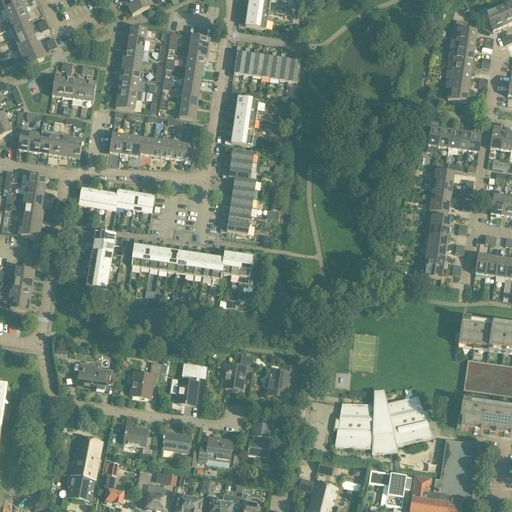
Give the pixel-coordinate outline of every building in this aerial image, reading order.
[(21,4),(19,0),(4,0),(0,2),(0,3),(4,12),(21,4)] [(145,0),(144,0),(123,0),(127,8),(145,0)] [(149,10),(145,0),(127,8),(131,18),(149,10)] [(268,14),(269,5),(248,2),(248,3),(247,8),(241,7),(241,11),(247,12),(247,11),(268,14)] [(26,14),(21,4),(4,12),(8,21),(26,14)] [(511,24),(511,4),(503,8),(511,25),(511,24)] [(511,25),(503,8),(494,12),(502,29),(511,25)] [(266,23),(268,14),(247,11),(247,12),(246,17),(240,16),(240,20),(246,21),(246,20),(266,23)] [(502,29),(494,12),(484,16),(484,17),(481,18),(480,20),(482,23),(483,24),(487,22),(492,34),(502,29)] [(30,23),(26,14),(8,21),(12,30),(9,31),(9,32),(27,24),(30,23)] [(265,32),(266,23),(246,20),(246,21),(245,26),(239,25),(238,29),(245,30),(245,29),(265,32)] [(37,25),(39,30),(47,27),(44,22),(37,25)] [(31,34),(27,24),(9,32),(13,41),(31,34)] [(130,30),(128,40),(145,42),(146,33),(130,30)] [(457,31),(456,41),(474,44),(476,33),(457,31)] [(35,44),(31,34),(13,41),(18,51),(35,44)] [(191,39),(189,50),(208,52),(209,42),(191,39)] [(143,52),(145,42),(128,40),(127,50),(143,52)] [(473,54),(474,44),(456,41),(454,51),(473,54)] [(39,53),(35,44),(18,51),(22,61),(39,53)] [(246,57),(244,56),(239,56),(240,50),(236,49),(235,56),(236,56),(233,76),(243,77),(246,57)] [(142,63),(143,52),(127,50),(125,60),(122,60),(142,63)] [(206,63),(208,52),(189,50),(188,60),(206,63)] [(255,58),(253,58),(248,57),(249,51),(245,50),(244,56),(246,57),(243,77),(251,79),(255,58)] [(472,64),(473,54),(454,51),(453,61),(472,64)] [(263,59),(262,59),(257,58),(258,52),(254,52),(253,58),(255,58),(251,79),(260,80),(263,59)] [(43,62),(39,53),(22,61),(26,70),(43,62)] [(272,61),(271,60),(266,60),(267,53),(263,53),(262,59),(263,59),(260,80),(269,81),(272,61)] [(281,62),(280,62),(275,61),(276,55),(272,54),(271,60),(272,61),(269,81),(278,83),(281,62)] [(290,63),(289,63),(284,62),(285,56),(281,55),(280,62),(281,62),(278,83),(287,84),(290,63)] [(290,57),(289,63),(290,63),(287,84),(297,85),(300,65),(293,64),(293,57),(290,57)] [(140,73),(142,63),(122,60),(121,70),(140,73)] [(206,63),(188,60),(186,70),(202,72),(204,63),(206,63)] [(470,74),(472,64),(453,61),(451,72),(470,74)] [(138,83),(140,73),(121,70),(119,80),(138,83)] [(201,83),(202,72),(186,70),(185,80),(201,83)] [(469,84),(470,74),(451,72),(450,81),(469,84)] [(61,101),(64,82),(54,80),(51,99),(61,101)] [(137,93),(138,83),(119,80),(118,91),(137,93)] [(199,93),(201,83),(185,80),(183,91),(199,93)] [(467,95),(469,84),(450,81),(448,92),(467,95)] [(72,102),(75,83),(64,82),(61,101),(72,102)] [(82,104),(85,85),(75,83),(72,102),(82,104)] [(95,86),(85,85),(82,104),(92,105),(95,86)] [(116,101),(135,104),(140,104),(142,94),(137,93),(118,91),(116,101)] [(197,103),(199,93),(183,91),(181,101),(197,103)] [(465,105),(467,95),(448,92),(447,102),(465,105)] [(229,110),(235,111),(236,110),(257,113),(258,104),(237,100),(236,108),(230,107),(229,110)] [(134,114),(135,104),(116,101),(114,111),(134,114)] [(196,114),(197,103),(181,101),(180,111),(196,114)] [(255,122),(257,113),(236,110),(235,111),(234,117),(229,116),(228,119),(234,120),(234,119),(255,122)] [(194,123),(196,114),(180,111),(178,120),(194,123)] [(254,131),(255,122),(234,119),(234,120),(233,126),(227,125),(227,128),(233,129),(233,128),(254,131)] [(0,139),(11,135),(7,125),(0,128),(0,139)] [(253,140),(254,131),(233,128),(233,129),(232,135),(226,134),(225,137),(231,138),(232,136),(253,140)] [(437,150),(440,131),(429,129),(427,148),(437,150)] [(447,151),(450,133),(440,131),(437,150),(447,151)] [(500,153),(502,134),(491,132),(489,151),(500,153)] [(38,156),(48,158),(51,139),(52,134),(42,133),(41,137),(38,156)] [(457,153),(460,134),(450,133),(447,151),(457,153)] [(28,155),(31,136),(20,134),(18,153),(28,155)] [(467,154),(470,136),(460,134),(457,153),(467,154)] [(509,154),(511,137),(511,135),(502,134),(500,153),(509,154)] [(38,156),(41,137),(31,136),(28,155),(38,156)] [(251,149),(253,140),(232,136),(231,138),(231,144),(225,143),(224,146),(230,147),(230,146),(251,149)] [(481,137),(470,136),(467,154),(478,156),(481,137)] [(119,157),(122,138),(111,137),(109,156),(119,157)] [(129,159),(132,140),(122,138),(119,157),(129,159)] [(59,159),(61,140),(51,139),(48,158),(59,159)] [(69,161),(72,142),(61,140),(59,159),(69,161)] [(139,160),(142,141),(132,140),(129,159),(139,160)] [(150,159),(152,143),(142,141),(139,160),(140,160),(140,157),(150,159)] [(183,147),(184,143),(173,141),(172,146),(173,146),(171,162),(181,164),(183,147)] [(82,143),(72,142),(69,161),(79,162),(82,143)] [(160,161),(163,144),(152,143),(150,159),(160,161)] [(194,144),(184,143),(183,147),(181,164),(191,165),(194,144)] [(173,146),(172,146),(163,144),(160,161),(171,162),(173,146)] [(225,162),(231,163),(231,162),(252,165),(253,155),(232,152),(231,159),(225,158),(225,162)] [(250,174),(252,165),(231,162),(231,163),(230,168),(224,167),(223,171),(229,171),(250,174)] [(249,182),(250,174),(229,171),(228,177),(223,176),(222,180),(228,181),(228,180),(234,181),(234,180),(249,182)] [(435,172),(433,183),(452,185),(453,175),(435,172)] [(27,176),(25,187),(44,190),(46,179),(27,176)] [(255,183),(249,182),(234,180),(234,181),(233,187),(227,186),(226,190),(233,191),(233,189),(253,192),(255,183)] [(450,196),(452,185),(433,183),(432,193),(450,196)] [(43,200),(44,190),(25,187),(24,197),(43,200)] [(252,201),(253,192),(233,189),(233,191),(232,196),(226,195),(225,199),(231,199),(231,198),(252,201)] [(93,191),(89,190),(88,193),(91,193),(88,210),(97,211),(99,194),(93,193),(93,191)] [(91,193),(88,193),(81,191),(78,208),(88,210),(91,193)] [(129,192),(125,191),(124,194),(127,195),(124,212),(133,213),(135,196),(129,195),(129,192)] [(111,193),(107,192),(106,195),(108,196),(106,212),(114,214),(115,210),(117,197),(116,197),(111,196),(111,193)] [(127,195),(124,194),(117,193),(116,197),(117,197),(115,210),(124,212),(127,195)] [(449,206),(450,196),(432,193),(430,203),(449,206)] [(108,196),(106,195),(99,194),(97,211),(106,212),(108,196)] [(147,195),(143,194),(142,197),(144,198),(142,214),(151,216),(154,199),(147,198),(147,195)] [(144,198),(142,197),(135,196),(133,213),(142,214),(144,198)] [(41,210),(41,209),(43,200),(24,197),(22,208),(25,208),(41,210)] [(251,210),(252,201),(231,198),(231,199),(230,205),(224,204),(224,208),(230,208),(230,207),(251,210)] [(500,218),(503,199),(492,198),(490,217),(500,218)] [(510,220),(511,207),(511,200),(503,199),(500,218),(510,220)] [(447,216),(449,206),(430,203),(429,213),(447,216)] [(250,219),(251,210),(230,207),(230,208),(229,214),(223,213),(222,217),(229,218),(229,216),(250,219)] [(44,210),(41,209),(41,210),(25,208),(24,217),(42,220),(44,210)] [(248,228),(250,219),(229,216),(229,218),(228,223),(222,222),(221,226),(227,226),(227,225),(248,228)] [(42,220),(24,217),(22,228),(41,230),(42,220)] [(431,217),(430,227),(449,230),(450,220),(431,217)] [(247,237),(248,228),(227,225),(227,226),(226,232),(220,231),(220,234),(226,235),(227,234),(247,237)] [(447,240),(449,230),(430,227),(428,237),(447,240)] [(39,241),(41,230),(22,228),(21,238),(39,241)] [(94,235),(93,244),(113,247),(115,238),(94,235)] [(445,250),(447,240),(428,237),(427,248),(445,250)] [(143,249),(142,249),(136,248),(137,242),(134,242),(133,248),(134,248),(131,269),(140,270),(143,249)] [(152,251),(150,251),(145,250),(146,244),(143,243),(142,249),(143,249),(140,270),(149,272),(152,251)] [(112,256),(113,247),(93,244),(91,253),(112,256)] [(161,252),(159,252),(154,251),(155,245),(151,244),(150,251),(152,251),(149,272),(158,273),(161,252)] [(170,254),(168,253),(163,253),(164,246),(160,246),(159,252),(161,252),(158,273),(167,274),(170,254)] [(179,255),(177,255),(172,254),(173,248),(169,247),(168,253),(170,254),(167,274),(176,276),(179,255)] [(444,261),(445,250),(427,248),(425,258),(444,261)] [(188,256),(186,256),(181,255),(182,249),(178,249),(177,255),(179,255),(176,276),(185,277),(188,256)] [(233,257),(232,257),(227,256),(227,250),(224,249),(223,255),(224,255),(223,262),(221,277),(230,278),(233,257)] [(197,258),(195,257),(190,257),(191,250),(187,250),(186,256),(188,256),(185,277),(193,278),(197,258)] [(206,259),(204,259),(199,258),(200,252),(196,251),(195,257),(197,258),(193,278),(202,280),(206,259)] [(242,258),(241,258),(235,257),(236,251),(233,251),(232,257),(233,257),(230,278),(239,279),(242,258)] [(242,258),(239,279),(238,285),(247,286),(252,260),(244,259),(245,253),(242,252),(241,258),(242,258)] [(110,265),(112,256),(91,253),(90,262),(110,265)] [(214,260),(213,260),(207,259),(208,253),(205,253),(204,259),(206,259),(202,280),(211,281),(214,260)] [(223,262),(216,261),(217,255),(214,254),(213,260),(214,260),(211,281),(220,282),(221,277),(223,262)] [(484,278),(487,259),(477,257),(474,276),(484,278)] [(442,271),(444,261),(425,258),(424,268),(442,271)] [(494,279),(497,260),(487,259),(484,278),(494,279)] [(504,281),(507,262),(497,260),(494,279),(504,281)] [(109,274),(110,265),(90,262),(88,270),(109,274)] [(441,281),(442,271),(424,268),(422,279),(441,281)] [(16,270),(14,280),(33,283),(34,273),(16,270)] [(107,283),(109,274),(88,270),(87,279),(107,283)] [(106,292),(107,283),(87,279),(85,289),(106,292)] [(31,294),(33,283),(14,280),(13,291),(31,294)] [(30,303),(31,294),(13,291),(11,301),(30,303)] [(146,299),(154,300),(155,293),(147,291),(146,299)] [(28,314),(30,303),(11,301),(10,311),(28,314)] [(471,322),(462,321),(461,325),(458,347),(511,354),(511,332),(470,327),(471,322)] [(69,356),(69,348),(57,348),(57,356),(69,356)] [(243,373),(251,374),(253,360),(241,358),(239,369),(224,367),(222,382),(226,383),(224,391),(240,393),(243,373)] [(511,368),(467,362),(463,393),(511,400),(511,414),(470,408),(471,404),(462,403),(462,407),(461,407),(459,422),(461,422),(460,432),(474,434),(474,430),(480,431),(479,434),(489,436),(489,432),(494,433),(494,437),(503,438),(504,434),(509,435),(509,439),(511,439),(511,368)] [(149,377),(133,374),(130,398),(150,401),(152,387),(157,388),(160,366),(151,365),(149,377)] [(107,386),(113,387),(115,372),(108,371),(108,373),(93,371),(93,369),(83,367),(75,366),(72,381),(77,382),(76,389),(95,392),(94,393),(105,395),(107,386)] [(193,380),(205,381),(206,370),(194,368),(193,380)] [(284,376),(271,374),(267,397),(284,400),(286,387),(294,388),(297,370),(286,368),(284,376)] [(198,385),(178,382),(175,405),(194,408),(198,385)] [(395,449),(403,447),(432,441),(433,441),(426,424),(429,423),(427,417),(424,417),(417,398),(416,399),(385,406),(383,396),(374,397),(374,407),(342,406),(341,406),(338,426),(335,426),(334,433),(337,433),(334,450),(334,451),(334,450),(336,450),(372,452),(372,456),(396,454),(395,449)] [(288,423),(270,420),(269,428),(253,426),(251,439),(253,440),(252,444),(249,443),(246,457),(268,460),(270,446),(268,446),(271,429),(287,431),(288,423)] [(151,459),(154,440),(146,439),(147,432),(126,429),(126,430),(123,429),(122,430),(121,436),(122,437),(125,438),(123,446),(143,449),(141,457),(151,459)] [(190,439),(164,435),(162,452),(187,456),(190,439)] [(102,444),(77,439),(68,489),(70,490),(68,500),(88,504),(89,494),(92,494),(102,444)] [(232,445),(208,441),(207,448),(201,447),(198,464),(206,465),(206,461),(229,464),(232,445)] [(469,511),(473,488),(470,488),(476,448),(446,444),(440,483),(414,480),(409,511),(469,511)] [(104,463),(111,464),(113,451),(107,450),(104,463)] [(188,468),(194,469),(196,455),(190,454),(188,468)] [(330,478),(331,475),(333,466),(321,463),(318,475),(330,478)] [(109,466),(107,478),(115,479),(118,467),(109,466)] [(406,479),(370,474),(369,483),(388,486),(385,508),(401,511),(406,479)] [(175,488),(177,477),(165,475),(163,486),(175,488)] [(184,478),(177,477),(175,488),(182,489),(184,478)] [(114,482),(109,481),(107,481),(105,492),(107,492),(104,504),(114,506),(115,507),(118,508),(119,507),(121,507),(123,494),(112,492),(114,482)] [(313,484),(301,481),(299,492),(304,493),(305,489),(312,491),(313,484)] [(209,483),(203,482),(201,492),(207,494),(209,483)] [(315,485),(311,502),(318,504),(317,508),(322,510),(320,511),(339,511),(340,510),(334,509),(333,511),(331,511),(337,490),(315,485)] [(146,496),(144,511),(152,511),(162,511),(164,499),(161,499),(162,490),(153,489),(152,497),(146,496)] [(253,491),(243,489),(241,500),(240,502),(246,503),(247,496),(252,497),(253,491)] [(187,511),(190,499),(178,497),(175,511),(187,511)] [(222,504),(220,511),(233,511),(235,507),(239,507),(240,502),(241,500),(223,497),(222,504)] [(199,511),(201,501),(190,499),(187,511),(199,511)] [(220,511),(222,504),(210,502),(207,511),(220,511)] [(256,511),(258,505),(246,503),(240,502),(239,507),(238,511),(256,511)] [(318,504),(311,502),(307,511),(320,511),(322,510),(317,508),(318,504)]
